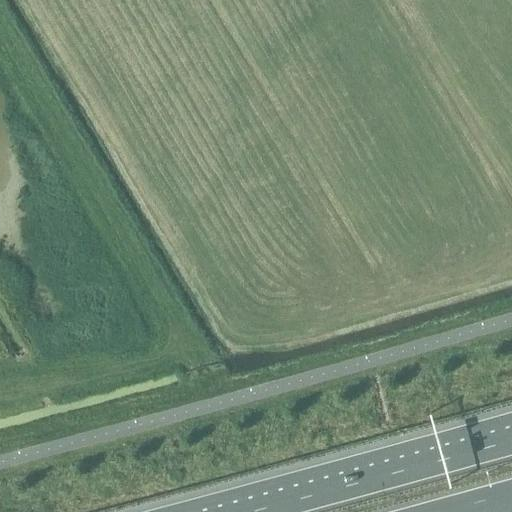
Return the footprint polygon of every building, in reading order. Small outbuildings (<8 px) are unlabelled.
[(511,120),(511,100),(508,99),(500,115),(511,120)] [(343,216),(386,147),(348,124),(305,192),(343,216)] [(483,189),(505,155),(484,141),(462,176),(483,189)] [(486,214),(495,224),(511,208),(511,170),(483,196),(493,207),(486,214)] [(387,269),(393,260),(369,243),(363,251),(387,269)]
